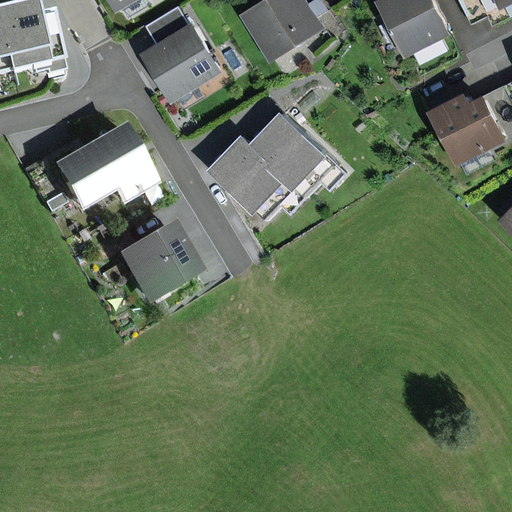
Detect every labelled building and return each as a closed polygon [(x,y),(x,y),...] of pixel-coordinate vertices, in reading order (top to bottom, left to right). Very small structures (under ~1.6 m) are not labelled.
[(290,35),(316,19),(303,0),(276,0),(250,16),(275,56),(295,44),(290,35)] [(433,0),(388,0),(384,2),(421,76),(462,56),(447,28),(433,0)] [(511,0),(462,0),(474,24),(491,16),(495,26),(511,17),(511,10),(508,2),(511,0)] [(0,74),(58,61),(47,11),(34,14),(31,1),(0,8),(0,74)] [(176,97),(221,70),(195,27),(168,43),(150,54),(176,97)] [(511,133),(511,99),(507,90),(485,101),(504,138),(511,133)] [(504,138),(485,101),(478,104),(472,107),(467,98),(437,113),(461,159),(504,138)] [(308,199),(340,165),(285,114),(270,130),(255,145),(245,137),(230,153),(214,170),(268,221),(298,190),(308,199)] [(73,156),(54,167),(67,190),(78,209),(98,198),(90,183),(103,176),(118,202),(151,184),(120,130),(79,153),(73,156)] [(54,167),(73,156),(69,149),(27,173),(50,212),(65,203),(60,194),(67,190),(54,167)] [(511,197),(500,210),(510,220),(511,217),(511,197)] [(121,256),(148,300),(195,271),(173,235),(168,227),(121,256)]
